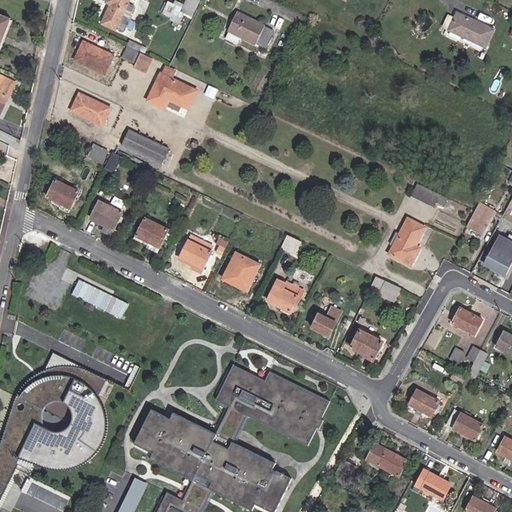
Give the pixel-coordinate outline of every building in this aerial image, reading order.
[(128,0),(105,0),(105,1),(110,3),(101,21),(122,31),(134,5),(128,2),(128,0)] [(185,0),(183,5),(175,1),(173,5),(168,2),(163,13),(171,17),(171,19),(179,23),(185,12),(192,15),(199,0),(185,0)] [(238,11),(228,31),(225,38),(238,45),(242,37),(255,44),(256,43),(265,47),(274,29),(264,25),(238,11)] [(494,29),(457,12),(449,29),(486,47),(494,29)] [(0,45),(10,20),(0,15),(0,45)] [(114,54),(83,40),(73,59),(104,74),(114,54)] [(135,62),(139,52),(127,46),(122,56),(135,62)] [(341,51),(331,46),(325,59),(334,64),(341,51)] [(146,71),(152,58),(141,53),(135,66),(146,71)] [(172,78),(177,69),(166,64),(162,73),(172,78)] [(169,99),(188,108),(197,89),(172,78),(162,73),(160,72),(147,99),(164,108),(169,99)] [(0,114),(16,82),(4,76),(1,82),(0,81),(0,114)] [(111,107),(79,92),(70,109),(102,125),(111,107)] [(121,144),(162,163),(169,148),(129,129),(121,144)] [(109,133),(103,146),(104,146),(116,153),(119,146),(118,146),(122,139),(109,133)] [(107,151),(93,144),(88,155),(101,162),(107,151)] [(120,156),(112,152),(105,167),(113,171),(120,156)] [(55,179),(47,196),(69,207),(78,191),(55,179)] [(444,205),(448,198),(418,183),(412,195),(434,206),(436,201),(444,205)] [(122,211),(99,200),(90,217),(101,223),(99,228),(111,234),(122,211)] [(493,212),(479,205),(475,213),(474,213),(466,229),(483,237),(492,220),(490,219),(493,212)] [(167,229),(145,217),(136,236),(158,247),(167,229)] [(411,266),(419,251),(415,249),(416,245),(426,227),(407,217),(388,253),(411,266)] [(301,240),(288,234),(281,247),(295,253),(301,240)] [(206,247),(208,244),(191,235),(189,238),(206,247)] [(498,238),(484,263),(506,275),(511,263),(511,237),(508,236),(505,242),(498,238)] [(211,245),(208,244),(206,247),(189,238),(180,256),(192,262),(190,266),(202,273),(205,268),(203,267),(212,250),(209,248),(211,245)] [(216,252),(223,254),(228,241),(221,238),(216,252)] [(259,263),(236,252),(223,277),(246,289),(259,263)] [(379,294),(386,281),(376,276),(370,289),(379,294)] [(393,300),(400,287),(386,281),(379,294),(393,300)] [(127,305),(79,282),(72,297),(120,320),(127,305)] [(298,295),(276,284),(268,300),(290,311),(298,295)] [(342,311),(332,306),(327,316),(320,313),(312,327),(329,336),(342,311)] [(482,319),(461,307),(452,323),(474,334),(482,319)] [(382,340),(360,330),(351,347),(373,359),(382,340)] [(511,334),(505,331),(496,346),(511,354),(511,334)] [(474,361),(480,349),(473,346),(467,357),(474,361)] [(455,347),(449,359),(459,363),(465,352),(455,347)] [(488,353),(480,349),(474,361),(481,365),(488,353)] [(106,423),(104,412),(101,405),(97,398),(106,381),(53,354),(43,373),(38,374),(34,376),(28,380),(24,383),(20,388),(16,396),(13,403),(0,443),(0,495),(19,458),(31,462),(46,468),(60,470),(68,470),(76,468),(85,464),(99,452),(104,442),(106,431),(106,423)] [(264,381),(232,365),(214,401),(228,408),(215,434),(172,413),(167,424),(163,422),(166,417),(152,411),(135,447),(150,454),(152,450),(155,452),(150,462),(193,484),(189,491),(183,503),(167,495),(158,511),(200,511),(208,499),(211,492),(250,511),(256,501),(259,503),(257,508),(265,511),(273,511),(290,481),(274,473),(272,477),(269,476),(274,465),(232,444),(238,431),(245,417),(306,448),(314,432),(309,430),(311,428),(318,431),(319,427),(322,423),(315,419),(317,415),(321,418),(329,402),(268,372),(264,381)] [(462,382),(466,376),(454,369),(450,376),(462,382)] [(439,401),(417,389),(409,404),(431,416),(439,401)] [(484,425),(454,409),(446,424),(476,440),(484,425)] [(511,440),(505,437),(497,452),(511,459),(511,440)] [(407,460),(375,443),(367,459),(398,476),(407,460)] [(341,460),(333,474),(349,483),(357,468),(341,460)] [(451,484),(423,469),(414,485),(443,500),(451,484)] [(135,511),(149,486),(137,480),(121,511),(135,511)] [(493,511),(496,508),(474,496),(465,511),(466,511),(493,511)] [(392,511),(402,511),(407,505),(399,501),(392,511)]
